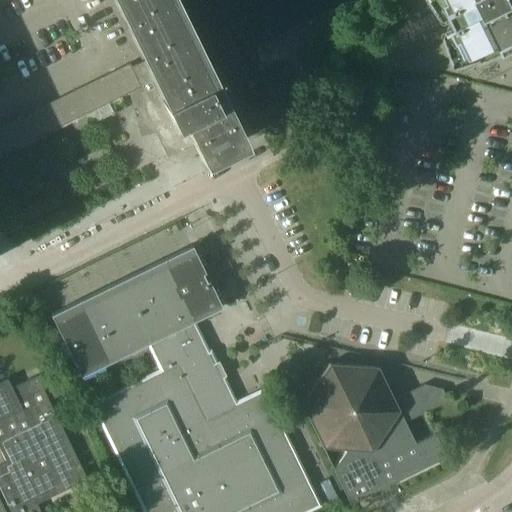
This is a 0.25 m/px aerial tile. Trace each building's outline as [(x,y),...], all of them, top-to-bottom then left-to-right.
[(206,78),(167,0),(120,0),(148,58),(130,67),(140,86),(130,91),(141,132),(159,128),(168,146),(163,149),(166,157),(193,145),(200,161),(202,160),(199,154),(239,135),(241,141),(243,140),(211,76),(206,78)] [(511,0),(449,0),(453,6),(461,2),(467,13),(454,19),(465,51),(490,43),(493,49),(507,42),(503,34),(511,30),(508,23),(511,21),(511,0)] [(129,63),(118,69),(129,92),(130,91),(140,86),(130,67),(129,63)] [(118,69),(106,74),(118,98),(129,92),(118,69)] [(95,80),(104,100),(106,103),(118,98),(106,74),(95,80)] [(95,80),(84,85),(94,105),(104,100),(95,80)] [(84,85),(73,90),(83,110),(94,105),(84,85)] [(73,90),(62,95),(74,119),(85,113),(83,110),(73,90)] [(62,95),(52,101),(61,121),(63,124),(74,119),(62,95)] [(52,101),(41,106),(51,125),(61,121),(52,101)] [(41,106),(31,111),(42,134),(53,129),(51,125),(41,106)] [(20,116),(29,136),(31,140),(42,134),(31,111),(20,116)] [(29,136),(20,116),(9,121),(19,141),(29,136)] [(21,145),(19,141),(9,121),(0,125),(0,130),(10,150),(21,145)] [(0,130),(0,154),(10,150),(0,130)] [(191,246),(49,315),(79,376),(149,342),(162,367),(164,371),(95,405),(147,511),(298,511),(315,504),(261,393),(233,407),(219,378),(215,381),(210,371),(213,370),(189,323),(221,307),(208,281),(205,282),(201,274),(204,272),(191,246)] [(392,399),(377,366),(328,363),(300,404),(349,504),(445,457),(433,432),(413,442),(404,421),(447,400),(441,389),(423,384),(392,399)] [(39,511),(36,504),(86,479),(35,376),(11,388),(6,379),(0,381),(0,451),(5,463),(0,465),(0,511),(39,511)]
